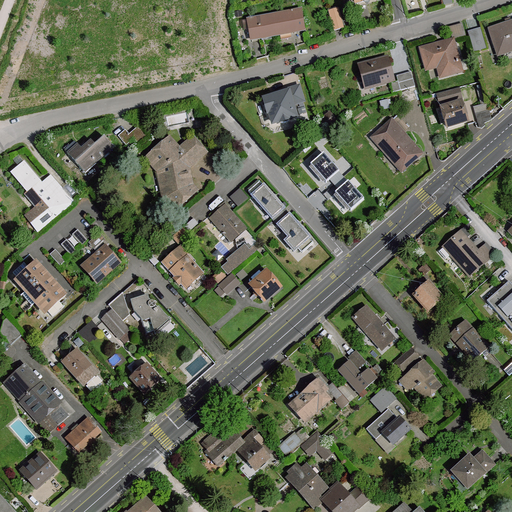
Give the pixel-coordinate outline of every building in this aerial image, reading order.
[(378,0),(350,0),(353,8),(378,0)] [(339,8),(329,11),(335,31),(345,28),(339,8)] [(300,10),(247,19),(251,42),(304,33),(300,10)] [(511,21),(486,30),(496,58),(511,53),(511,21)] [(483,26),(470,30),(476,50),(488,47),(483,26)] [(453,39),(418,48),(425,73),(436,70),(439,81),(463,74),(453,39)] [(387,57),(359,64),(365,87),(393,80),(387,57)] [(410,71),(395,75),(397,80),(389,82),(391,91),(414,85),(410,71)] [(301,87),(265,98),(273,125),(299,117),(295,105),(306,102),(301,87)] [(460,98),(457,88),(436,94),(439,104),(460,98)] [(461,99),(440,105),(446,126),(466,120),(461,99)] [(486,102),(472,106),(478,126),(481,127),(484,125),(483,122),(490,119),(486,102)] [(306,105),(300,106),(303,117),(308,116),(306,105)] [(393,118),(370,138),(402,173),(424,153),(393,118)] [(129,136),(124,131),(118,137),(126,146),(133,141),(138,147),(147,138),(138,128),(129,136)] [(169,137),(145,157),(156,170),(162,201),(172,210),(194,190),(190,185),(188,166),(205,150),(192,136),(178,147),(169,137)] [(78,145),(66,155),(84,175),(113,149),(104,140),(95,148),(90,143),(82,150),(78,145)] [(338,169),(322,151),(310,162),(325,180),(327,178),(337,169),(338,169)] [(27,193),(24,196),(34,207),(24,216),(31,224),(39,233),(74,203),(51,177),(43,183),(25,162),(10,174),(27,193)] [(208,167),(207,178),(218,179),(219,168),(208,167)] [(337,169),(327,178),(337,188),(346,180),(337,169)] [(362,196),(347,179),(346,180),(337,188),(334,190),(350,208),(362,196)] [(262,181),(250,192),(273,218),(285,208),(262,181)] [(240,205),(250,197),(242,188),(233,196),(240,205)] [(226,206),(210,220),(231,245),(247,230),(226,206)] [(291,215),(279,226),(290,238),(286,242),(295,251),(311,236),(291,215)] [(460,232),(440,250),(468,281),(496,257),(485,245),(477,252),(460,232)] [(246,246),(227,262),(229,264),(223,269),(228,275),(260,249),(257,245),(249,251),(246,246)] [(105,247),(81,269),(97,287),(122,265),(105,247)] [(181,249),(161,265),(185,293),(205,277),(181,249)] [(17,276),(30,268),(27,263),(14,270),(17,276)] [(35,264),(14,284),(43,315),(59,300),(61,303),(67,298),(35,264)] [(264,268),(248,283),(265,301),(281,286),(264,268)] [(225,299),(242,281),(233,272),(215,290),(225,299)] [(511,284),(508,281),(486,300),(511,330),(511,284)] [(428,284),(414,296),(426,311),(441,299),(428,284)] [(111,310),(102,319),(120,339),(129,328),(123,320),(129,315),(123,294),(109,307),(111,310)] [(148,297),(131,303),(132,310),(141,319),(144,333),(155,331),(169,319),(159,309),(150,304),(148,297)] [(365,304),(351,316),(381,350),(395,338),(365,304)] [(465,319),(446,335),(471,363),(489,347),(465,319)] [(76,346),(61,361),(83,386),(99,371),(76,346)] [(402,371),(393,379),(407,394),(414,388),(425,400),(440,386),(431,375),(434,372),(411,347),(394,363),(402,371)] [(355,349),(347,356),(357,367),(364,360),(355,349)] [(145,360),(128,375),(145,394),(162,379),(145,360)] [(360,373),(349,360),(337,370),(358,394),(376,377),(367,367),(360,373)] [(511,361),(503,369),(508,375),(511,371),(511,361)] [(24,362),(2,382),(39,423),(61,403),(24,362)] [(316,377),(286,404),(303,422),(331,397),(341,409),(349,401),(331,382),(325,387),(316,377)] [(384,386),(369,400),(380,412),(395,398),(384,386)] [(409,434),(387,409),(364,429),(387,454),(409,434)] [(88,417),(64,438),(79,454),(102,433),(88,417)] [(204,451),(218,467),(235,453),(252,471),(269,456),(249,434),(243,440),(231,426),(204,451)] [(294,432),(278,447),(285,455),(301,441),(294,432)] [(316,432),(300,446),(310,457),(315,452),(325,463),(336,453),(316,432)] [(469,453),(449,470),(466,490),(495,465),(482,450),(473,458),(469,453)] [(40,451),(19,470),(35,489),(57,471),(40,451)] [(288,475),(284,478),(312,510),(321,502),(329,511),(349,511),(357,505),(336,481),(328,488),(305,463),(300,468),(295,463),(285,472),(288,475)] [(0,494),(0,511),(10,511),(2,502),(5,500),(0,494)] [(160,511),(145,494),(123,511),(160,511)] [(411,511),(403,502),(391,511),(423,511),(419,507),(412,511),(411,511)]
